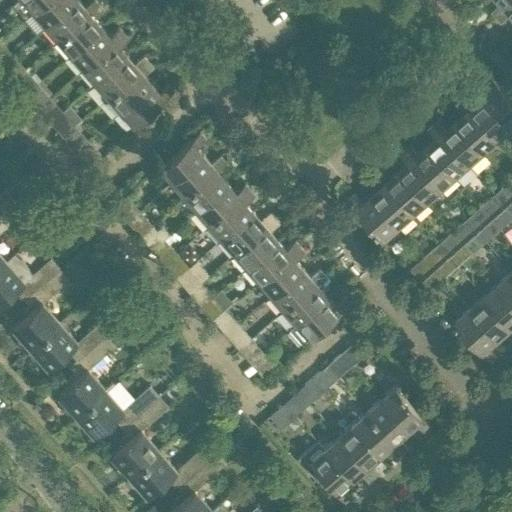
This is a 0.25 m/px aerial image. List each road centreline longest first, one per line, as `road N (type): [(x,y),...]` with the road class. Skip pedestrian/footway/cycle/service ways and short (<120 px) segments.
road 1 (residential): [(315,185),(480,43),(442,0)]
road 2 (residential): [(256,403),(84,199)]
road 3 (residential): [(495,421),(383,291)]
road 4 (residential): [(84,199),(209,91)]
road 5 (residential): [(315,185),(242,100),(209,91)]
road 6 (residential): [(392,511),(495,421)]
road 7 (residential): [(383,291),(343,245),(338,210),(315,185)]
road 8 (residential): [(84,199),(0,102)]
road 9 (residential): [(209,91),(129,0)]
